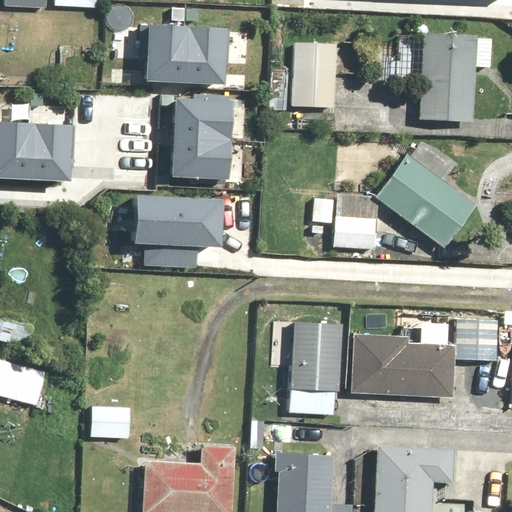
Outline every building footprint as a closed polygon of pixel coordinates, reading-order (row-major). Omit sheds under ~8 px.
[(42,0),(0,0),(1,9),(42,10),(42,0)] [(94,0),(50,0),(50,8),(94,8),(94,0)] [(143,22),(141,75),(221,78),(223,24),(143,22)] [(470,37),(416,34),(411,120),(466,123),(470,37)] [(335,45),(286,42),(281,105),(331,109),(335,45)] [(19,54),(0,52),(0,72),(17,74),(19,54)] [(168,170),(222,172),(224,93),(171,91),(168,170)] [(330,119),(294,117),(293,131),(329,133),(330,119)] [(0,118),(0,172),(64,174),(66,121),(0,118)] [(398,154),(365,199),(438,251),(470,207),(398,154)] [(134,195),(132,239),(140,240),(140,259),(195,261),(196,241),(216,242),(218,198),(134,195)] [(335,322),(285,320),(283,389),(333,391),(335,322)] [(31,330),(0,321),(0,344),(25,351),(31,330)] [(401,336),(346,333),(344,392),(445,396),(448,344),(401,342),(401,336)] [(45,370),(0,360),(0,400),(37,408),(45,370)] [(126,411),(86,409),(85,438),(124,440),(126,411)] [(193,463),(135,461),(133,511),(226,511),(230,444),(194,443),(193,463)] [(450,447),(370,444),(366,511),(425,511),(426,481),(448,482),(450,447)] [(327,455),(268,453),(267,472),(270,472),(268,511),(345,511),(345,504),(324,503),(327,455)]
